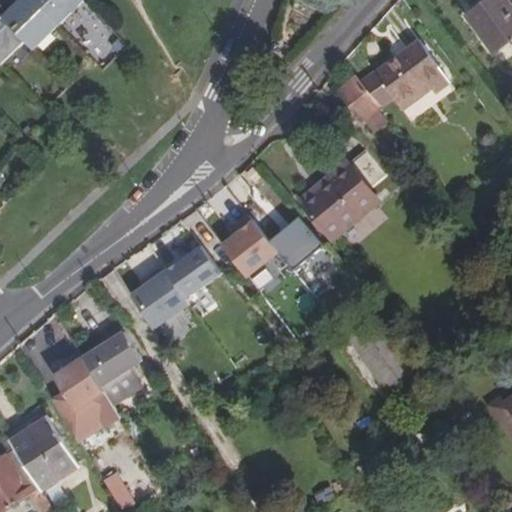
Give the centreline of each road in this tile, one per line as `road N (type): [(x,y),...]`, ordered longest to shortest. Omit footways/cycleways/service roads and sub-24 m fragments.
road 1 (residential): [(180,186),(299,82),(377,0)]
road 2 (tertiary): [(9,328),(180,186)]
road 3 (tertiary): [(180,186),(256,0)]
